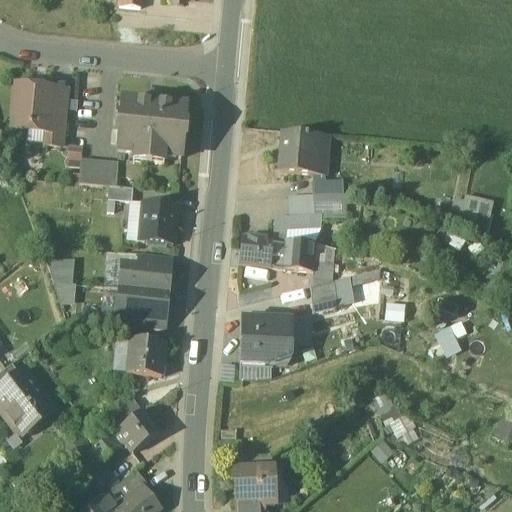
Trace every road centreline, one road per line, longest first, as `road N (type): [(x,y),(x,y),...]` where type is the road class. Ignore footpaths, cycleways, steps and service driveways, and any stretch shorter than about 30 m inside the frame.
road 1 (tertiary): [(228,72),(192,511)]
road 2 (residential): [(0,41),(228,72)]
